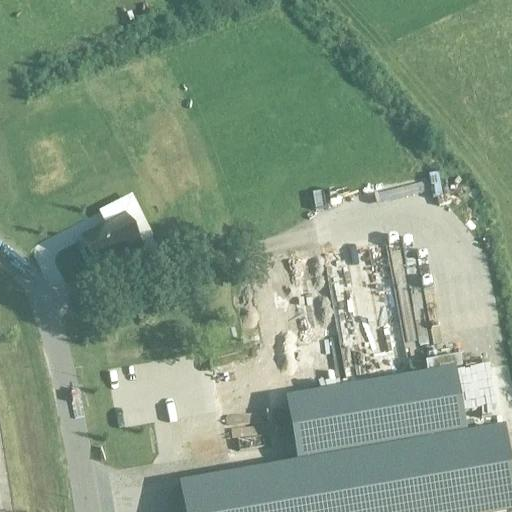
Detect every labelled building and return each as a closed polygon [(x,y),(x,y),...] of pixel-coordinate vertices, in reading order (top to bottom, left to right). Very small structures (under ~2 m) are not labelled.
[(124,219),(81,241),(87,252),(83,253),(89,264),(92,263),(98,273),(140,251),(124,219)] [(154,325),(170,424),(494,372),(478,273),(154,325)] [(511,356),(511,335),(499,337),(503,358),(511,356)] [(170,424),(180,488),(504,436),(494,372),(170,424)] [(184,511),(511,511),(511,485),(504,436),(180,488),(184,511)]
